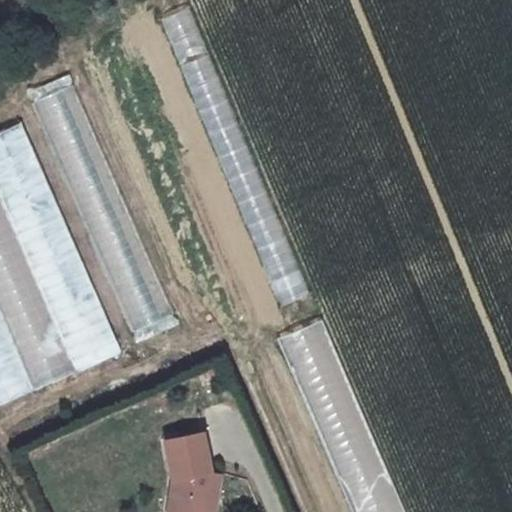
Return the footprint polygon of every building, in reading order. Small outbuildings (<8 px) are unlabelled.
[(299,295),(198,1),(167,12),(268,306),(299,295)] [(114,40),(83,54),(128,157),(160,143),(114,40)] [(38,96),(124,343),(166,328),(80,81),(38,96)] [(0,400),(116,357),(25,120),(0,129),(0,400)] [(202,435),(166,443),(177,492),(189,494),(188,511),(214,511),(218,485),(213,484),(202,435)] [(188,511),(189,494),(177,492),(174,511),(188,511)]
